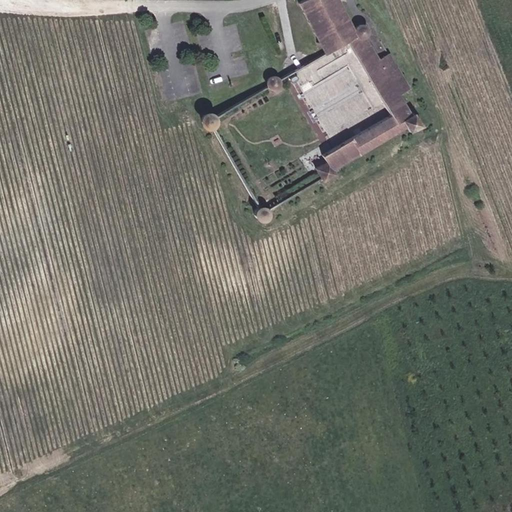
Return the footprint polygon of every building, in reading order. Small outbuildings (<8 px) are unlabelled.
[(324,169),(329,177),(331,181),(338,178),(344,171),(348,169),(422,129),(421,127),(409,106),(391,71),(372,36),(374,33),(375,30),(373,25),(369,24),(363,26),(360,25),(346,0),(313,0),(306,4),(330,50),(355,37),(398,119),(332,155),(336,162),(324,169)] [(403,64),(391,71),(409,106),(422,99),(403,64)] [(286,80),(282,77),(280,77),(279,77),(275,80),(274,82),(274,85),(275,88),(277,89),(281,90),(284,90),(285,89),(287,86),(287,84),(286,80)] [(217,130),(220,125),(221,124),(220,121),(219,119),(218,118),(214,117),(210,118),(208,120),(207,122),(208,127),(209,129),(212,130),(214,131),(217,130)] [(421,127),(422,129),(425,134),(433,130),(429,122),(421,127)] [(264,217),(268,216),(270,215),(272,212),(272,208),(271,205),(268,203),(263,203),(260,206),(259,207),(259,212),(261,215),(264,217)]
